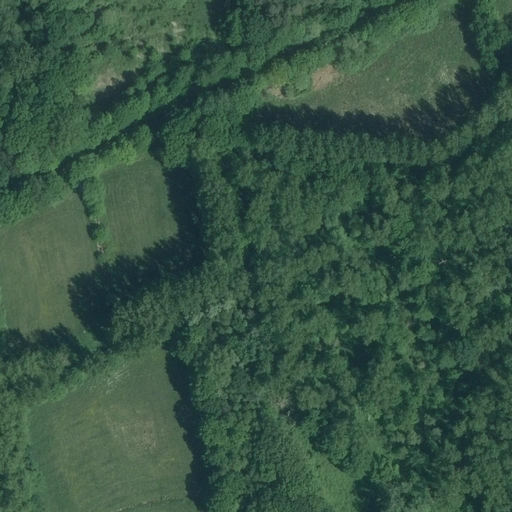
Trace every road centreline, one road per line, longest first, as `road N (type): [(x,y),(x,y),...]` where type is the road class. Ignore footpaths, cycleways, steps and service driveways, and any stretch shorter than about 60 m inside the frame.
road 1 (track): [(511,113),(442,169),(424,172),(220,153),(214,169),(237,281),(0,406)]
road 2 (track): [(416,0),(0,202)]
road 3 (track): [(0,125),(89,126),(160,85),(350,0)]
